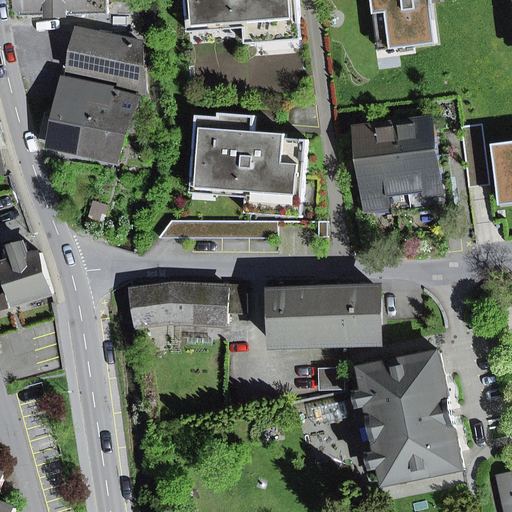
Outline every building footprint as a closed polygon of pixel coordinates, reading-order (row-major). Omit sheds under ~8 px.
[(21,0),(21,17),(109,15),(108,0),(21,0)] [(187,0),(189,16),(211,15),(211,25),(235,23),(236,29),(246,29),(247,45),(257,44),(257,38),(280,36),(280,26),(302,24),(299,0),(187,0)] [(393,49),(438,44),(433,4),(432,0),(374,0),(376,15),(389,13),(393,49)] [(381,51),(393,49),(389,13),(376,15),(381,51)] [(235,23),(211,25),(211,15),(189,16),(190,33),(236,29),(235,23)] [(257,44),(303,40),(302,24),(280,26),(280,36),(257,38),(257,44)] [(125,90),(148,95),(144,46),(79,32),(71,71),(127,83),(125,90)] [(70,79),(66,99),(96,107),(114,111),(119,92),(113,88),(70,79)] [(135,121),(142,99),(119,92),(114,111),(96,107),(84,151),(121,158),(129,120),(135,121)] [(46,115),(40,140),(84,151),(96,107),(66,99),(61,118),(46,115)] [(287,135),(256,132),(257,116),(221,114),(220,117),(199,116),(194,177),(216,179),(215,190),(239,191),(239,197),(248,198),(247,214),(258,215),(258,209),(282,211),(282,201),(304,202),(309,140),(287,139),(287,135)] [(437,159),(440,159),(440,157),(436,117),(399,121),(395,127),(389,127),(383,128),(382,123),(355,127),(366,213),(393,210),(416,207),(416,210),(446,205),(449,198),(446,180),(439,176),(439,171),(438,163),(437,159)] [(511,142),(494,145),(501,193),(511,191),(511,142)] [(394,216),(457,208),(450,155),(440,157),(440,159),(437,159),(438,163),(439,171),(439,176),(446,180),(449,198),(446,205),(416,210),(416,207),(393,210),(394,216)] [(239,191),(215,190),(216,179),(194,177),(193,194),(239,197),(239,191)] [(502,206),(511,204),(511,191),(501,193),(502,206)] [(282,201),(282,211),(258,209),(258,215),(303,218),(304,202),(282,201)] [(87,227),(102,231),(109,208),(94,204),(87,227)] [(320,238),(329,238),(329,222),(320,222),(320,238)] [(5,264),(17,305),(55,294),(43,254),(31,257),(26,243),(13,247),(14,253),(7,256),(9,263),(5,264)] [(245,289),(175,286),(134,292),(137,316),(140,316),(173,312),(173,321),(229,324),(229,312),(247,313),(247,294),(245,294),(245,289)] [(274,292),(275,346),(382,344),(381,290),(274,292)] [(0,310),(8,308),(6,302),(0,303),(0,310)] [(142,326),(173,321),(173,312),(140,316),(142,326)] [(384,467),(388,486),(465,470),(458,435),(449,391),(441,353),(363,370),(368,393),(359,395),(362,408),(370,406),(381,455),(372,457),(374,469),(384,467)] [(315,425),(350,417),(346,401),(312,409),(315,425)] [(0,502),(0,493),(7,475),(0,472),(0,511),(16,511),(17,509),(0,502)] [(502,489),(511,486),(511,472),(499,475),(502,489)] [(506,511),(510,511),(511,486),(502,489),(506,511)]
